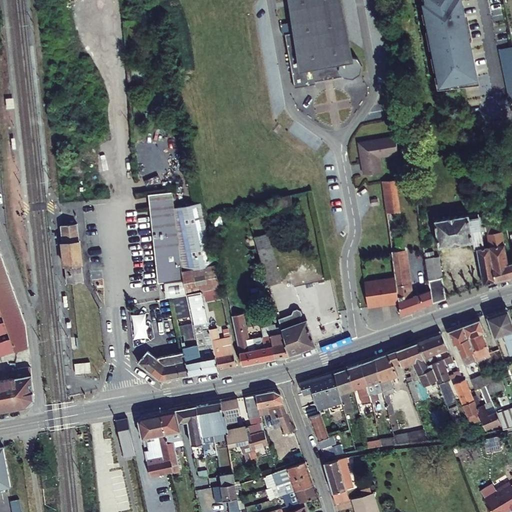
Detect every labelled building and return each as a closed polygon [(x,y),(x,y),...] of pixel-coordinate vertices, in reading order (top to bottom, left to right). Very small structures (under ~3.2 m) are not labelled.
[(346,54),(336,0),(288,0),(292,20),(280,22),(291,86),(312,82),(311,73),(337,68),(342,76),(351,78),(359,73),(360,64),(356,56),(346,54)] [(477,72),(464,0),(427,0),(441,78),(459,75),(466,74),(477,72)] [(511,39),(499,42),(510,96),(511,95),(511,39)] [(87,92),(83,59),(59,62),(62,95),(87,92)] [(102,125),(98,94),(88,96),(91,126),(102,125)] [(88,96),(63,100),(48,101),(51,132),(91,126),(88,96)] [(15,108),(14,97),(6,98),(7,108),(15,108)] [(360,157),(363,173),(376,171),(374,154),(392,151),(389,137),(361,142),(364,156),(360,157)] [(379,169),(386,218),(397,216),(389,167),(379,169)] [(169,186),(145,188),(154,276),(182,273),(179,255),(171,202),(169,186)] [(211,248),(210,247),(200,197),(171,202),(179,255),(211,248)] [(446,209),(447,211),(434,213),(439,241),(449,239),(450,241),(459,239),(459,237),(470,235),(471,242),(475,241),(482,276),(494,272),(485,219),(482,205),(467,208),(467,207),(453,210),(453,208),(446,209)] [(430,296),(428,283),(407,290),(397,216),(386,218),(394,274),(397,296),(399,308),(430,296)] [(511,254),(506,256),(499,216),(485,219),(494,272),(511,266),(511,254)] [(76,235),(74,218),(58,220),(59,228),(60,236),(58,237),(61,260),(62,260),(64,277),(70,276),(80,275),(78,259),(80,259),(77,235),(76,235)] [(265,228),(252,232),(266,281),(279,277),(265,228)] [(428,283),(430,296),(443,292),(436,249),(428,251),(427,244),(422,244),(428,283)] [(192,326),(200,365),(214,362),(208,336),(199,289),(198,283),(217,279),(214,263),(211,248),(179,255),(182,273),(184,285),(188,308),(192,326)] [(0,330),(23,328),(22,322),(0,256),(0,400),(24,396),(29,389),(26,358),(0,359),(0,330)] [(397,296),(394,274),(383,276),(383,279),(377,280),(376,274),(363,276),(367,301),(380,298),(380,295),(386,294),(390,297),(397,296)] [(199,289),(218,286),(217,279),(198,283),(199,289)] [(184,285),(173,288),(178,310),(184,309),(188,308),(184,285)] [(178,310),(173,288),(168,289),(173,311),(178,310)] [(340,312),(335,289),(314,294),(317,307),(322,305),(325,315),(340,312)] [(295,301),(300,325),(306,341),(316,338),(309,309),(304,310),(303,306),(306,302),(305,299),(301,296),(297,297),(295,301)] [(306,341),(300,325),(295,301),(281,304),(285,318),(281,319),(281,320),(282,323),(289,347),(306,341)] [(231,307),(235,324),(247,321),(243,304),(231,307)] [(504,336),(510,342),(511,340),(511,315),(510,310),(497,315),(504,336)] [(146,337),(145,313),(131,314),(132,338),(146,337)] [(272,351),(289,347),(282,323),(273,326),(272,323),(270,316),(264,318),(267,327),(272,351)] [(235,324),(240,344),(252,341),(247,321),(235,324)] [(482,332),(484,331),(481,322),(465,328),(469,337),(482,332)] [(183,353),(187,368),(200,365),(192,326),(178,329),(183,353)] [(243,358),(272,351),(267,327),(254,330),(256,340),(252,341),(240,344),(243,358)] [(0,359),(26,358),(23,328),(0,330),(0,359)] [(466,365),(477,360),(476,356),(469,337),(465,328),(450,333),(455,345),(457,344),(466,365)] [(485,348),(488,347),(482,332),(469,337),(476,356),(486,352),(485,348)] [(208,336),(214,362),(233,359),(233,356),(231,350),(230,345),(220,347),(217,334),(208,336)] [(451,351),(445,335),(421,345),(430,366),(433,365),(442,361),(439,355),(451,351)] [(133,354),(154,374),(187,368),(183,353),(163,357),(144,342),(133,354)] [(430,366),(421,345),(400,353),(404,365),(405,368),(414,365),(436,408),(449,404),(439,384),(441,383),(433,365),(430,366)] [(404,365),(400,353),(377,361),(382,383),(386,396),(396,394),(393,382),(399,380),(397,367),(404,365)] [(453,357),(442,361),(433,365),(441,383),(448,380),(451,379),(447,367),(455,364),(453,357)] [(89,361),(74,362),(75,373),(90,372),(89,361)] [(382,383),(377,361),(364,366),(372,398),(374,404),(378,403),(376,396),(378,396),(375,385),(382,383)] [(511,409),(511,410),(507,401),(497,404),(507,429),(511,427),(511,363),(506,366),(510,380),(511,378),(511,409)] [(372,398),(364,366),(351,370),(356,390),(362,389),(366,400),(372,398)] [(351,370),(337,374),(338,377),(342,392),(345,403),(348,416),(354,414),(349,392),(356,390),(351,370)] [(497,371),(486,376),(488,383),(500,378),(497,371)] [(321,382),(320,379),(317,380),(324,398),(342,392),(338,377),(321,382)] [(462,399),(472,394),(466,378),(455,383),(462,399)] [(473,382),(477,392),(481,390),(488,387),(484,378),(473,382)] [(324,398),(317,380),(304,384),(307,394),(316,392),(320,404),(325,402),(324,398)] [(457,401),(448,380),(441,383),(439,384),(449,404),(457,401)] [(495,405),(488,387),(481,390),(488,408),(495,405)] [(282,392),(277,389),(256,394),(259,408),(269,406),(273,417),(280,415),(284,429),(293,427),(286,408),(282,392)] [(319,404),(321,409),(345,403),(342,392),(324,398),(325,402),(320,404),(319,404)] [(259,408),(256,394),(243,397),(248,417),(250,416),(250,418),(261,415),(259,408)] [(480,412),(480,411),(472,394),(462,399),(463,401),(468,413),(469,417),(480,412)] [(241,415),(237,398),(221,402),(228,430),(239,428),(236,416),(241,415)] [(463,401),(457,404),(462,415),(468,413),(463,401)] [(229,447),(220,402),(209,404),(216,445),(220,445),(221,449),(229,447)] [(216,445),(209,404),(195,407),(204,450),(211,451),(211,446),(216,445)] [(457,404),(450,407),(455,418),(462,415),(457,404)] [(495,405),(488,408),(492,416),(498,413),(495,405)] [(204,450),(195,407),(175,411),(178,425),(185,424),(190,447),(196,446),(197,451),(204,450)] [(492,416),(488,408),(480,411),(480,412),(489,433),(504,429),(498,413),(492,416)] [(178,425),(175,411),(159,415),(173,473),(179,471),(175,449),(185,446),(178,425)] [(332,441),(322,411),(311,415),(322,445),(332,441)] [(126,414),(115,417),(124,460),(130,458),(136,457),(126,414)] [(173,473),(159,415),(133,420),(138,441),(155,438),(160,461),(148,464),(145,453),(141,454),(147,480),(173,473)] [(252,425),(263,422),(261,415),(250,418),(252,425)] [(253,447),(268,442),(263,422),(252,425),(246,426),(251,447),(248,448),(251,459),(256,458),(253,447)] [(242,443),(246,460),(251,459),(248,448),(251,447),(246,426),(239,428),(228,430),(230,445),(242,443)] [(3,446),(0,446),(0,486),(10,485),(3,446)] [(352,484),(345,458),(323,464),(333,501),(348,497),(345,486),(352,484)] [(279,486),(310,474),(306,462),(273,473),(278,486),(279,486)] [(287,496),(314,486),(310,474),(279,486),(283,497),(287,496)] [(511,511),(511,489),(508,482),(498,488),(497,491),(483,500),(488,508),(486,510),(487,511),(506,511),(508,511),(509,511),(511,511)] [(239,511),(235,485),(212,488),(215,503),(227,502),(229,511),(239,511)] [(287,508),(318,498),(314,486),(287,496),(283,497),(287,508)] [(353,511),(375,511),(370,491),(350,497),(353,511)] [(12,511),(22,511),(20,500),(11,501),(12,511)]
